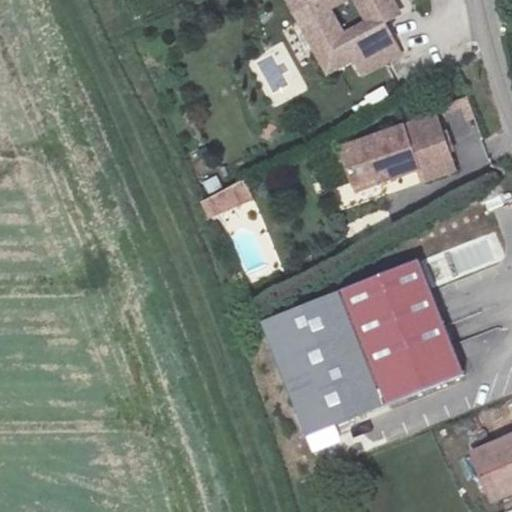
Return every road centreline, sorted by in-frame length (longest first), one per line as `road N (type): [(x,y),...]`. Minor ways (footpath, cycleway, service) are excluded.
road 1 (track): [(278,511),(215,324),(74,0)]
road 2 (unclassified): [(480,0),(511,120)]
